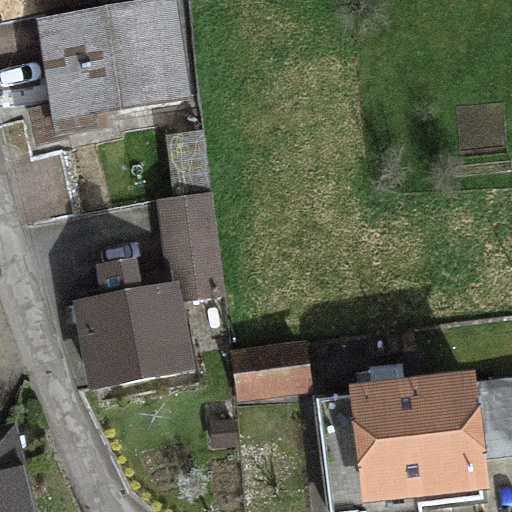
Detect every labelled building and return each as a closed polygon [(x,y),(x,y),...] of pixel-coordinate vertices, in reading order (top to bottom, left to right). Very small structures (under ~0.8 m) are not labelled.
[(180,26),(47,46),(61,142),(124,133),(194,122),(180,26)] [(135,206),(124,133),(61,142),(13,149),(24,223),(135,206)] [(207,208),(161,216),(177,316),(223,308),(207,208)] [(168,300),(84,320),(105,409),(189,389),(168,300)] [(305,359),(238,365),(242,406),(309,400),(305,359)] [(476,406),(479,469),(511,467),(511,392),(476,394),(476,406)] [(476,406),(360,411),(364,511),(481,511),(479,469),(476,406)] [(364,511),(360,411),(323,413),(328,511),(364,511)] [(25,511),(11,445),(0,446),(0,511),(25,511)]
